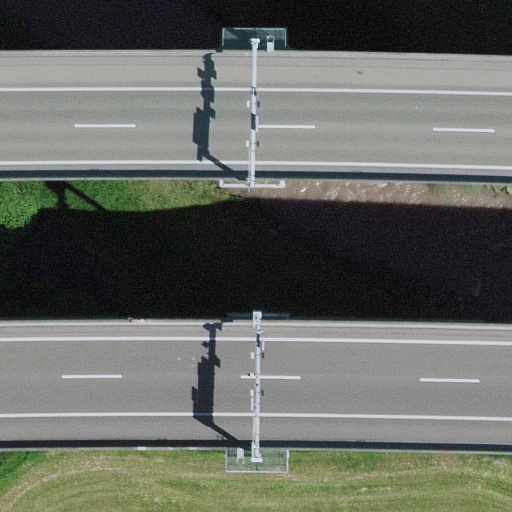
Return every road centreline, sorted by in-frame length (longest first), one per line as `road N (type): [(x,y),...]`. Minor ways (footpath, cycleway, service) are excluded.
road 1 (motorway): [(511,129),(0,123)]
road 2 (motorway): [(0,380),(511,384)]
